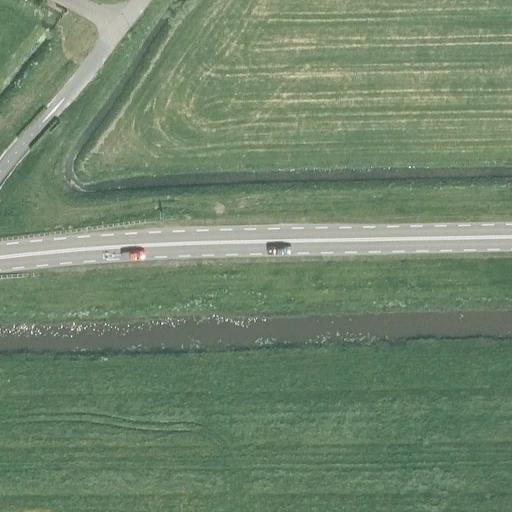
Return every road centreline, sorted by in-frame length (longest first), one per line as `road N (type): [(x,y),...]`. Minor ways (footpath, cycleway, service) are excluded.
road 1 (trunk): [(0,257),(511,237)]
road 2 (unclassified): [(51,113),(141,0)]
